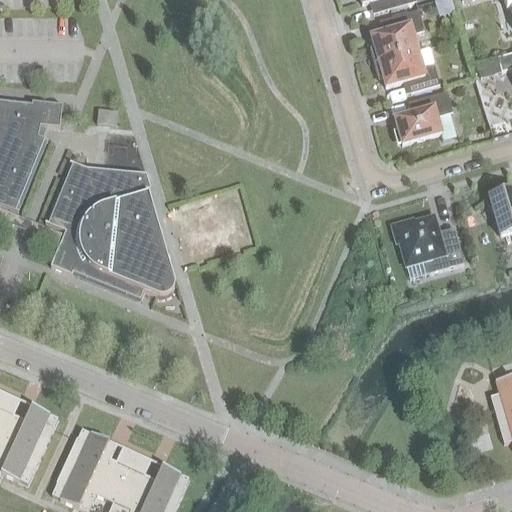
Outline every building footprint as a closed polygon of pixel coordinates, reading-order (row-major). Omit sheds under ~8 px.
[(358,0),(361,9),(383,3),(386,14),(415,6),(413,0),(358,0)] [(511,0),(501,0),(505,13),(509,12),(511,21),(511,0)] [(373,67),(416,55),(412,39),(423,35),(417,14),(388,23),(392,34),(370,40),(373,51),(368,52),(373,67)] [(421,72),(416,55),(373,67),(377,83),(381,81),(384,92),(406,86),(410,97),(439,89),(433,68),(421,72)] [(511,56),(496,61),(501,76),(511,72),(511,56)] [(452,117),(446,96),(412,105),(415,117),(393,123),(401,150),(440,138),(435,121),(452,117)] [(61,109),(0,102),(0,224),(12,230),(47,145),(37,141),(40,130),(59,132),(61,109)] [(98,113),(96,127),(116,129),(118,115),(98,113)] [(86,173),(69,166),(39,240),(59,249),(50,271),(71,279),(72,277),(139,304),(143,295),(156,301),(159,301),(161,301),(163,301),(165,300),(167,299),(169,298),(170,296),(172,294),(173,292),(173,290),(173,288),(173,286),(146,192),(148,193),(145,179),(86,173)] [(511,194),(503,197),(500,193),(484,204),(491,214),(499,240),(511,236),(511,194)] [(440,246),(433,221),(414,226),(413,223),(390,230),(396,248),(399,247),(405,270),(425,265),(428,278),(463,268),(456,242),(440,246)] [(498,398),(489,401),(503,448),(511,445),(511,446),(511,379),(511,380),(494,385),(498,398)] [(0,476),(18,485),(24,472),(33,477),(54,432),(44,428),(49,417),(31,409),(24,424),(0,413),(0,476)] [(108,445),(90,436),(85,447),(76,442),(55,487),(65,491),(59,504),(76,511),(89,511),(95,499),(112,507),(109,511),(175,511),(184,493),(175,488),(180,478),(162,469),(155,485),(101,460),(108,445)]
